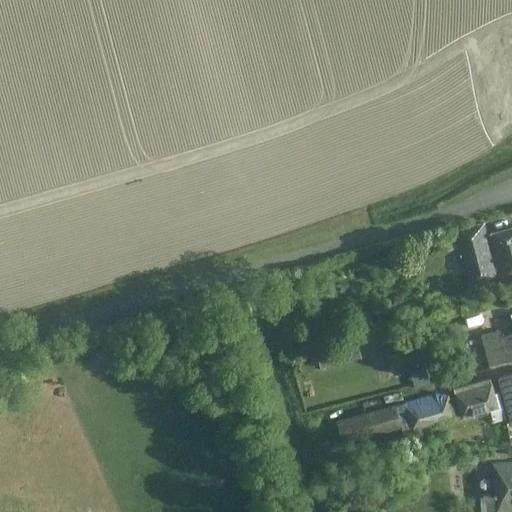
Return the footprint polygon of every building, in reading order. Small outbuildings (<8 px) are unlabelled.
[(511,226),(486,234),(483,222),(453,231),(467,284),(497,276),(511,272),(511,226)] [(511,358),(511,314),(509,315),(511,326),(511,333),(500,336),(498,330),(480,335),(488,365),(511,358)] [(301,334),(305,351),(317,347),(313,331),(301,334)] [(341,366),(366,355),(360,342),(335,353),(341,366)] [(409,370),(414,388),(429,384),(425,366),(409,370)] [(511,372),(497,377),(510,425),(511,424),(511,372)] [(453,388),(460,417),(461,417),(501,406),(497,392),(493,393),(489,378),(453,388)] [(446,394),(438,392),(335,420),(341,442),(400,426),(402,431),(453,417),(446,394)] [(511,462),(492,463),(495,496),(484,497),(485,511),(511,509),(511,462)]
